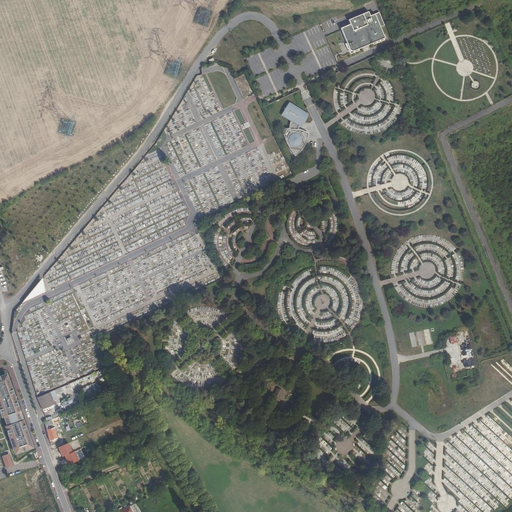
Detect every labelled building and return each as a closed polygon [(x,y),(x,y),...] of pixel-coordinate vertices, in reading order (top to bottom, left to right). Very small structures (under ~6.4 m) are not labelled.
[(366,46),(385,38),(384,37),(380,28),(375,14),(370,16),(369,12),(349,20),(350,24),(341,28),(347,42),(350,50),(351,51),(352,51),(366,46)] [(375,14),(380,28),(385,25),(380,12),(375,14)] [(302,147),(305,142),(302,137),(301,135),(299,129),(298,128),(303,119),(302,118),(306,113),(288,102),(282,113),(292,119),(289,128),(286,129),(287,129),(284,130),(285,134),(288,141),(289,144),(289,143),(294,153),(298,151),(302,147)] [(302,137),(305,142),(307,133),(299,129),(301,135),(302,137)] [(45,292),(42,280),(37,286),(45,292)] [(45,292),(37,286),(28,297),(30,300),(34,298),(33,297),(41,293),(41,294),(45,292)] [(113,378),(107,367),(97,372),(101,382),(104,381),(113,378)] [(15,450),(16,455),(31,450),(29,446),(31,445),(29,438),(28,438),(27,436),(28,436),(23,422),(21,422),(18,413),(20,412),(15,398),(14,398),(13,396),(14,396),(9,380),(7,381),(5,376),(0,377),(0,412),(2,418),(4,418),(7,427),(5,428),(10,441),(10,440),(11,443),(11,444),(13,451),(15,450)] [(119,389),(113,378),(104,381),(106,387),(108,391),(109,393),(119,389)] [(283,391),(277,388),(274,395),(279,398),(283,391)] [(56,404),(50,392),(38,398),(43,410),(56,404)] [(71,398),(61,400),(63,408),(77,405),(76,401),(72,402),(71,398)] [(66,418),(65,415),(59,417),(60,419),(49,423),(51,428),(53,428),(54,427),(53,423),(66,418)] [(60,419),(59,417),(44,422),(50,441),(57,438),(53,428),(51,428),(49,423),(60,419)] [(68,465),(79,460),(74,451),(72,451),(68,442),(57,447),(61,457),(64,456),(68,465)] [(6,469),(13,467),(8,455),(2,457),(6,469)] [(90,475),(96,472),(92,463),(89,464),(86,466),(90,475)] [(82,474),(79,467),(67,473),(70,480),(82,474)] [(140,511),(136,503),(119,511),(140,511)]
